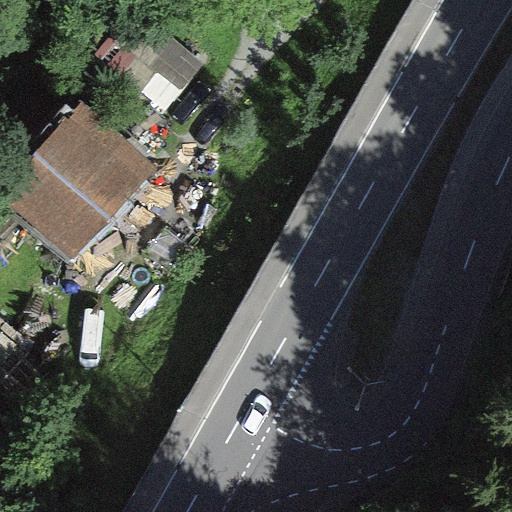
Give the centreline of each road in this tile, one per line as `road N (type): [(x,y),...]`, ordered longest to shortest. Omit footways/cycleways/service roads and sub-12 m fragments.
road 1 (secondary): [(479,0),(246,412)]
road 2 (tertiary): [(246,412),(305,446),(336,453),(380,445),(411,416),(511,160)]
